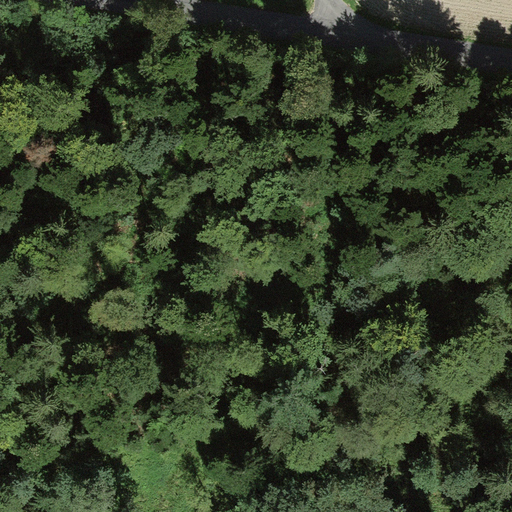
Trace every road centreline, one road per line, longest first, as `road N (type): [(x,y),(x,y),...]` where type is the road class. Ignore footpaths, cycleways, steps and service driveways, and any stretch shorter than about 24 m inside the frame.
road 1 (tertiary): [(118,0),(363,38)]
road 2 (tertiary): [(363,38),(511,64)]
